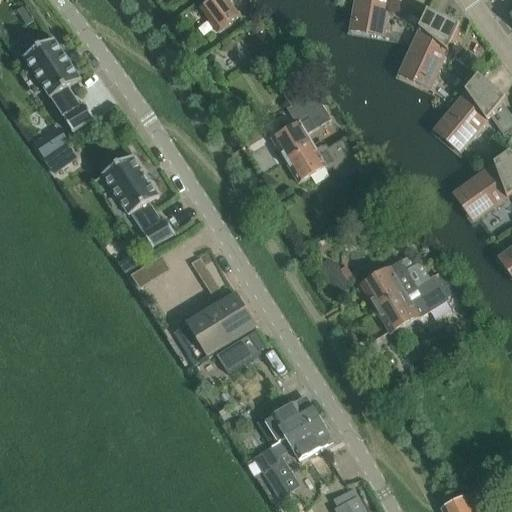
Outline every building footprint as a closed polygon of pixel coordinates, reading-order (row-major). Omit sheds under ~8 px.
[(218,0),(202,12),(220,36),(240,21),(228,5),(233,2),(232,0),(218,0)] [(357,0),(353,29),(385,34),(390,0),(357,0)] [(25,9),(18,14),(28,28),(35,24),(25,9)] [(449,56),(459,34),(458,33),(453,29),(455,27),(428,15),(420,33),(421,34),(403,74),(432,88),(447,55),(449,56)] [(25,62),(26,63),(51,101),(51,102),(51,103),(52,102),(69,127),(68,128),(74,137),(75,136),(94,123),(95,123),(96,123),(85,107),(84,108),(85,109),(81,111),(69,92),(82,83),(81,82),(80,82),(55,44),(56,44),(55,43),(25,62)] [(492,121),(505,140),(511,134),(511,118),(503,107),(504,106),(503,105),(499,101),(502,99),(479,80),(466,95),(467,97),(439,131),(464,151),(486,124),(488,126),(492,121)] [(309,137),(331,124),(313,96),(286,113),(287,114),(290,112),(299,127),(272,143),(286,165),(315,147),(309,137)] [(330,151),(328,147),(325,149),(321,143),(315,147),(286,165),(299,188),(326,171),(327,173),(332,170),(340,183),(359,171),(342,144),(330,151)] [(511,157),(511,156),(495,168),(496,170),(459,195),(478,221),(507,201),(508,203),(511,199),(511,157)] [(134,161),(134,160),(104,180),(104,181),(105,180),(130,219),(130,220),(133,218),(145,237),(144,238),(154,252),(155,252),(154,251),(175,238),(176,238),(166,223),(165,223),(166,225),(163,227),(150,207),(160,200),(159,199),(159,200),(150,186),(143,175),(134,162),(134,161)] [(332,256),(320,257),(320,265),(327,265),(327,277),(339,277),(339,264),(332,264),(332,256)] [(402,265),(362,290),(376,313),(405,296),(417,289),(410,278),(402,265)] [(376,313),(391,338),(431,313),(424,301),(413,308),(405,296),(376,313)] [(198,369),(259,330),(238,297),(177,335),(198,369)] [(197,370),(204,381),(233,363),(226,352),(197,370)] [(224,416),(235,409),(228,399),(218,406),(224,416)] [(275,421),(264,427),(276,448),(287,441),(287,442),(320,423),(311,408),(301,414),(297,407),(275,421)] [(229,422),(241,444),(263,432),(253,414),(248,418),(245,413),(229,422)] [(276,448),(255,461),(282,505),(291,500),(275,474),(277,472),(280,460),(293,452),(300,464),(323,450),(319,443),(329,437),(320,423),(287,442),(287,441),(276,448)] [(353,492),(334,503),(338,511),(335,511),(363,511),(357,500),(353,492)] [(473,511),(484,506),(479,496),(446,511),(473,511)]
